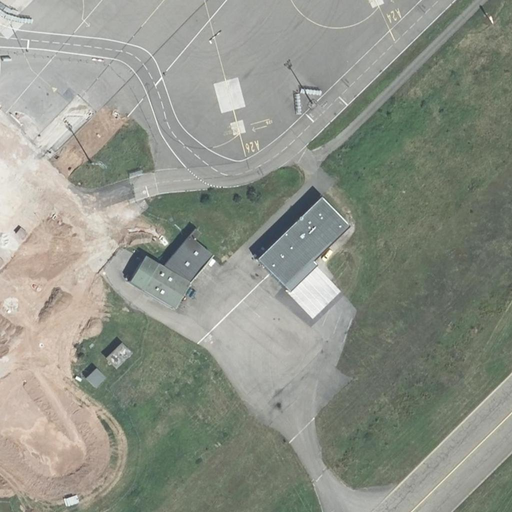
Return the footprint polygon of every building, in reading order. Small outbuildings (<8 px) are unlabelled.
[(315,259),(349,225),(321,196),(257,259),(285,288),(315,259)] [(190,282),(212,256),(213,255),(196,240),(201,233),(195,229),(188,236),(163,266),(190,282)] [(174,309),(190,282),(163,266),(145,256),(143,258),(129,282),(174,309)] [(116,368),(131,353),(121,342),(105,357),(116,368)] [(95,388),(105,378),(97,369),(86,379),(95,388)]
